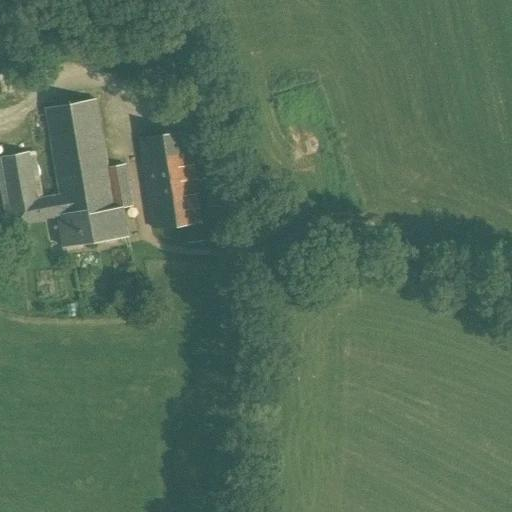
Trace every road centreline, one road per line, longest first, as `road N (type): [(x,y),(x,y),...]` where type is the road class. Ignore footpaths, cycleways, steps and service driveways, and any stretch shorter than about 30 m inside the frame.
road 1 (unclassified): [(239,511),(243,280),(193,60)]
road 2 (track): [(238,246),(344,212),(435,237),(511,273)]
